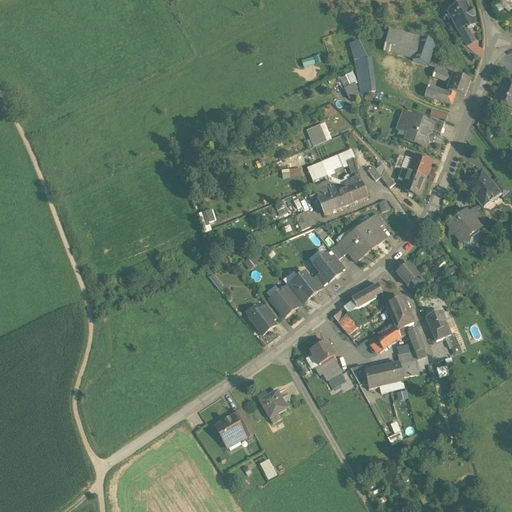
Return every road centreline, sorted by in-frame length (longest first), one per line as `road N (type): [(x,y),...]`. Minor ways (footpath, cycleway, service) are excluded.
road 1 (residential): [(511,39),(489,51),(432,201),(406,240),(296,332),(97,469)]
road 2 (track): [(0,88),(87,294),(90,341),(73,403),(97,469)]
